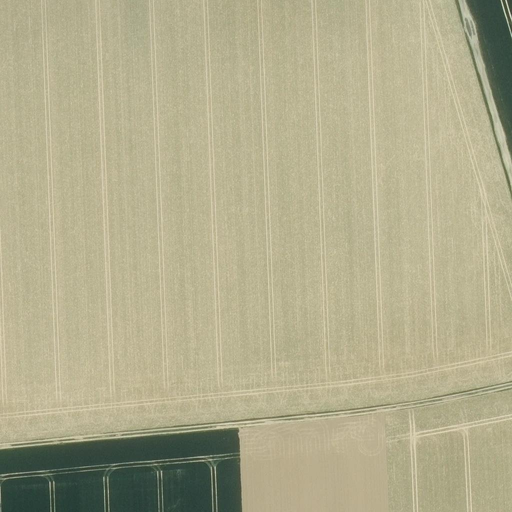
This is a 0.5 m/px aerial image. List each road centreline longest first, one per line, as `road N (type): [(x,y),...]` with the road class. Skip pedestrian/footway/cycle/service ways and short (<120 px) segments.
road 1 (track): [(0,446),(390,408),(511,384)]
road 2 (track): [(511,176),(461,0)]
